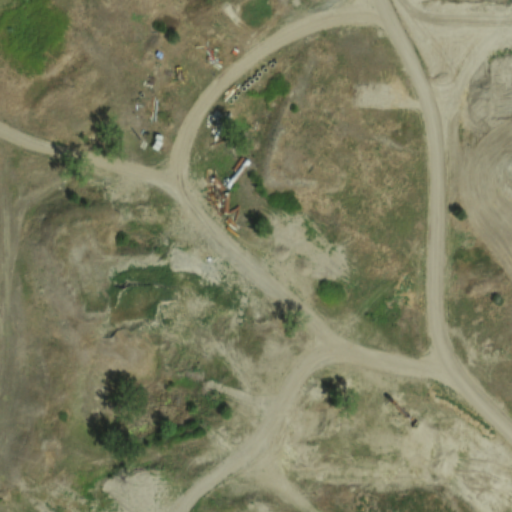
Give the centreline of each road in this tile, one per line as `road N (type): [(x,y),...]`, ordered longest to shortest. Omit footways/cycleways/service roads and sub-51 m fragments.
road 1 (track): [(0,123),(182,192),(334,347),(511,446)]
road 2 (track): [(453,408),(430,330),(444,141),(385,0)]
